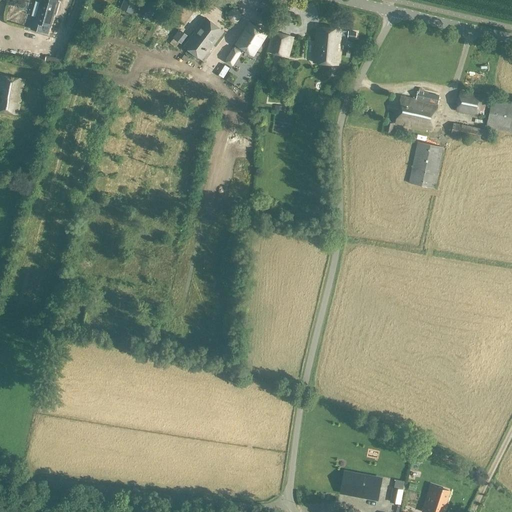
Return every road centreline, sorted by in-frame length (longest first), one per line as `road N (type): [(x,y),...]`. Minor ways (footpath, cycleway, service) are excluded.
road 1 (unclassified): [(290,507),(302,397),(337,238),(337,122),(392,12)]
road 2 (unclassified): [(290,507),(0,475)]
road 3 (tertiary): [(511,38),(392,12)]
